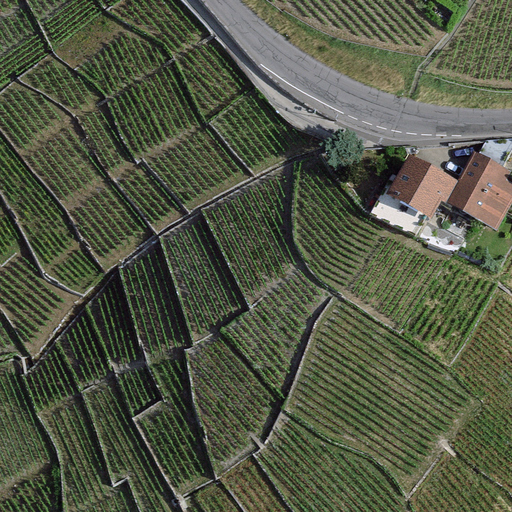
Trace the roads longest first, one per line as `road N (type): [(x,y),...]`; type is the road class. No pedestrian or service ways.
road 1 (tertiary): [(511,120),(396,116),(309,83),(225,0)]
road 2 (track): [(187,0),(312,126),(363,134),(396,116)]
